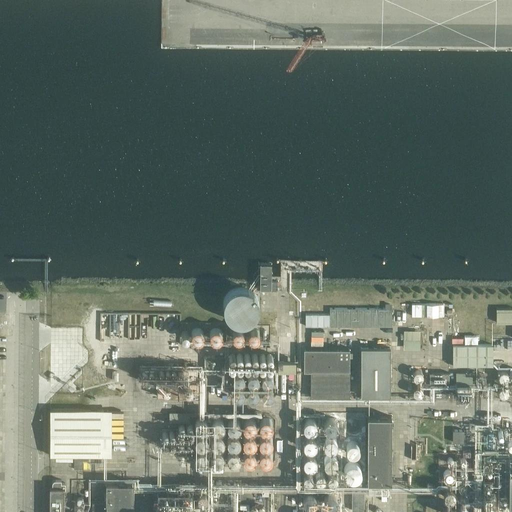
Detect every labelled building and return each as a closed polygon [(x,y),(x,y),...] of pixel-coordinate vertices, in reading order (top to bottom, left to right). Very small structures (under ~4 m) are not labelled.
[(271,285),(271,265),(260,265),(260,290),(271,290),(271,287),(271,285)] [(279,283),(278,283),(277,282),(276,282),(275,282),(274,282),(273,282),(272,283),(272,284),(271,285),(271,287),(271,288),(272,289),(273,289),(274,290),(275,290),(276,290),(277,290),(278,290),(279,289),(279,288),(279,287),(280,286),(280,285),(279,284),(279,283)] [(254,316),(255,314),(256,312),(257,310),(258,307),(258,305),(258,303),(257,300),(257,298),(255,296),(254,294),(253,292),(251,291),(249,290),(247,289),(244,288),(242,288),(240,288),(237,288),(235,289),(233,289),(231,291),(229,292),(227,294),(226,296),(225,298),(224,300),(224,302),(223,305),(224,307),(224,309),(225,311),(226,314),(227,316),(229,317),(231,319),(233,320),(235,321),(237,322),(239,322),(242,322),(244,322),(246,321),(248,320),(250,319),(252,318),(254,316)] [(392,326),(392,310),(392,308),(329,308),(329,314),(305,314),(305,326),(392,326)] [(511,322),(511,308),(496,308),(496,322),(511,322)] [(204,332),(204,331),(203,330),(202,329),(201,328),(200,328),(200,327),(198,327),(197,327),(196,327),(195,328),(194,328),(193,329),(192,330),(192,331),(191,332),(191,333),(191,334),(191,335),(191,336),(192,337),(193,338),(194,339),(195,340),(197,340),(198,340),(200,340),(201,340),(201,339),(202,339),(203,338),(203,337),(204,337),(204,336),(204,335),(204,334),(204,333),(204,332)] [(222,330),(221,329),(220,328),(219,328),(219,327),(217,327),(216,327),(214,327),(213,327),(212,328),(211,329),(210,331),(209,332),(209,333),(209,334),(210,335),(210,336),(210,337),(211,337),(212,338),(212,339),(213,339),(214,340),(215,340),(216,340),(218,340),(219,339),(220,339),(221,338),(222,337),(222,336),(223,335),(223,333),(223,332),(222,331),(222,330)] [(243,337),(244,336),(244,335),(244,334),(244,333),(244,331),(243,330),(242,330),(241,329),(240,328),(238,328),(237,328),(236,329),(235,329),(234,330),(234,331),(233,331),(233,332),(232,334),(232,335),(233,335),(233,336),(233,337),(234,338),(235,339),(236,340),(237,340),(238,340),(239,340),(240,340),(241,339),(242,339),(243,338),(243,337)] [(258,331),(257,330),(257,329),(256,329),(255,328),(254,328),(253,328),(252,329),(251,329),(250,330),(249,331),(248,332),(248,333),(248,334),(248,335),(248,336),(248,337),(249,337),(249,338),(250,339),(251,340),(253,340),(254,340),(255,340),(256,340),(257,339),(258,339),(259,338),(259,336),(260,335),(260,334),(260,333),(259,333),(259,332),(259,331),(258,331)] [(317,344),(317,330),(306,330),(306,343),(317,344)] [(420,350),(420,331),(404,330),(403,350),(420,350)] [(493,365),(493,345),(453,345),(453,366),(493,365)] [(394,385),(394,359),(390,359),(390,347),(361,347),(360,396),(390,396),(390,385),(394,385)] [(350,397),(350,370),(349,370),(349,348),(304,348),(304,371),(310,371),(310,397),(350,397)] [(280,367),(293,368),(293,360),(280,360),(280,367)] [(197,397),(197,381),(200,381),(200,377),(197,377),(197,367),(140,367),(140,382),(157,382),(157,396),(197,397)] [(243,381),(244,381),(244,379),(245,378),(245,377),(245,376),(244,375),(244,374),(243,373),(243,372),(242,372),(241,371),(240,371),(239,371),(238,371),(237,371),(236,372),(235,373),(234,373),(234,374),(233,374),(233,375),(233,376),(233,377),(233,378),(233,379),(234,380),(234,381),(235,381),(235,382),(237,383),(239,383),(240,383),(241,382),(242,382),(243,381)] [(257,381),(258,381),(258,380),(259,379),(259,378),(259,377),(259,376),(258,375),(258,373),(257,373),(256,372),(255,372),(254,371),(253,371),(252,371),(250,372),(249,373),(248,373),(248,374),(248,375),(247,375),(247,376),(247,377),(247,378),(247,379),(248,380),(249,381),(249,382),(250,382),(251,383),(252,383),(253,383),(254,383),(255,383),(256,382),(257,381)] [(271,382),(272,381),(273,380),(273,379),(273,378),(273,377),(273,376),(273,375),(272,374),(272,373),(271,372),(270,372),(268,371),(267,371),(266,372),(265,372),(264,372),(263,373),(262,374),(262,375),(261,376),(261,377),(261,378),(261,379),(262,380),(262,381),(263,381),(263,382),(264,382),(265,383),(266,383),(267,383),(268,383),(269,383),(270,383),(271,382)] [(420,380),(421,380),(422,379),(423,378),(423,377),(423,376),(423,375),(423,374),(423,373),(422,373),(422,372),(421,372),(420,371),(419,371),(418,371),(417,371),(416,371),(415,372),(414,373),(414,374),(413,374),(413,375),(413,376),(413,377),(414,378),(415,379),(415,380),(416,380),(417,380),(417,381),(418,381),(419,381),(420,380)] [(508,379),(508,378),(508,377),(509,376),(509,375),(508,375),(508,374),(507,373),(507,372),(506,371),(505,371),(504,371),(503,371),(502,371),(501,372),(500,372),(499,373),(499,374),(498,375),(498,376),(499,377),(499,378),(499,379),(500,379),(500,380),(501,380),(502,381),(503,381),(504,381),(505,381),(506,381),(506,380),(507,380),(508,379)] [(449,398),(449,373),(429,373),(429,398),(449,398)] [(472,384),(472,373),(456,373),(456,384),(456,389),(471,389),(471,384),(472,384)] [(243,396),(243,395),(244,394),(244,393),(244,392),(244,391),(244,390),(244,389),(243,388),(242,387),(241,386),(239,385),(238,385),(237,386),(236,386),(235,386),(234,387),(233,388),(233,389),(233,390),(232,390),(232,391),(232,392),(232,393),(233,393),(233,395),(234,395),(234,396),(235,397),(236,397),(237,397),(238,397),(239,397),(240,397),(241,397),(242,396),(243,396)] [(257,396),(258,395),(258,394),(259,393),(259,392),(259,391),(259,390),(258,390),(258,389),(258,388),(257,387),(256,386),(255,386),(254,385),(253,385),(251,386),(250,386),(249,387),(248,388),(247,389),(247,390),(247,391),(247,392),(247,393),(247,394),(248,395),(249,396),(250,397),(251,397),(252,397),(253,397),(254,397),(255,397),(256,396),(257,396)] [(272,396),(272,395),(273,394),(273,393),(273,392),(273,391),(273,390),(273,389),(272,387),(271,387),(270,386),(268,386),(267,385),(266,386),(265,386),(263,387),(262,388),(262,389),(261,390),(261,391),(261,392),(261,393),(262,393),(262,395),(263,396),(264,397),(265,397),(266,397),(267,397),(268,397),(269,397),(270,397),(271,396),(272,396)] [(420,396),(421,395),(422,394),(423,393),(423,392),(423,391),(423,390),(423,389),(422,389),(422,388),(421,387),(420,387),(419,386),(418,386),(416,386),(415,387),(414,388),(414,389),(413,390),(413,391),(413,392),(413,393),(414,394),(415,395),(416,395),(416,396),(417,396),(418,396),(419,396),(420,396)] [(507,395),(508,394),(508,393),(508,392),(508,391),(508,390),(508,389),(507,388),(506,387),(504,387),(503,387),(502,387),(501,387),(500,388),(500,389),(499,389),(499,390),(499,391),(499,392),(499,393),(500,394),(501,395),(502,396),(503,396),(504,396),(505,396),(506,395),(507,395)] [(103,455),(103,410),(50,409),(50,455),(83,455),(102,455),(103,455)] [(190,421),(190,412),(169,411),(169,420),(190,421)] [(207,427),(208,426),(208,425),(208,424),(208,423),(208,422),(208,421),(207,420),(207,419),(206,419),(205,418),(204,417),(203,417),(202,417),(201,417),(199,417),(198,418),(197,419),(196,419),(196,420),(195,420),(195,421),(195,422),(195,423),(195,424),(195,425),(195,426),(196,427),(196,428),(197,429),(198,429),(199,430),(200,430),(202,431),(203,430),(204,430),(205,429),(206,429),(207,428),(207,427)] [(223,429),(224,427),(224,426),(224,425),(224,424),(224,423),(224,422),(224,421),(223,420),(223,419),(222,418),(221,418),(220,418),(219,417),(218,417),(217,417),(215,418),(214,418),(213,419),(212,420),(211,422),(211,423),(211,424),(211,425),(211,426),(212,427),(212,428),(212,429),(214,430),(216,431),(217,431),(218,431),(219,431),(220,430),(221,430),(222,429),(223,429)] [(239,428),(240,428),(240,426),(241,426),(241,425),(241,423),(240,422),(240,421),(239,420),(239,419),(237,418),(236,418),(235,417),(233,417),(232,418),(231,418),(230,418),(230,419),(229,419),(228,420),(228,421),(227,422),(227,423),(227,424),(227,425),(227,426),(228,427),(228,428),(229,429),(230,430),(231,430),(232,431),(233,431),(234,431),(235,431),(236,431),(237,430),(238,429),(239,428)] [(271,429),(272,428),(272,427),(273,426),(273,425),(273,423),(272,422),(272,421),(271,420),(270,419),(269,418),(268,418),(267,418),(266,417),(265,418),(264,418),(263,418),(262,418),(261,419),(260,420),(259,422),(259,423),(259,424),(259,425),(259,426),(259,427),(260,427),(260,428),(261,429),(262,430),(264,431),(265,431),(266,431),(267,431),(268,431),(269,430),(270,430),(271,429)] [(391,483),(391,417),(367,417),(367,482),(391,483)] [(255,428),(256,428),(256,427),(256,426),(256,425),(256,424),(256,423),(256,422),(255,421),(255,420),(254,419),(253,419),(252,418),(250,418),(249,418),(248,418),(246,418),(246,419),(245,419),(244,420),(243,421),(243,422),(243,423),(243,424),(243,425),(243,426),(243,427),(244,428),(244,429),(245,430),(246,431),(248,431),(249,431),(250,431),(251,431),(252,431),(253,430),(254,430),(255,429),(255,428)] [(315,430),(316,429),(316,428),(316,427),(317,426),(317,425),(317,424),(317,423),(316,422),(316,421),(315,420),(314,419),(313,418),(311,418),(310,418),(308,418),(307,419),(306,419),(305,420),(304,421),(304,422),(303,423),(303,424),(303,425),(303,426),(303,427),(304,428),(305,429),(306,430),(307,431),(308,431),(309,432),(310,432),(311,432),(312,431),(313,431),(314,430),(315,430)] [(336,431),(337,429),(338,428),(338,427),(338,426),(338,425),(338,424),(338,423),(337,422),(336,421),(335,420),(335,419),(334,419),(332,419),(331,418),(330,419),(329,419),(328,419),(327,420),(326,421),(325,421),(325,422),(325,423),(324,424),(324,425),(324,426),(324,427),(325,428),(325,429),(326,430),(327,431),(328,431),(329,432),(330,432),(331,432),(332,432),(333,432),(334,432),(335,431),(336,431)] [(360,431),(361,430),(361,429),(361,428),(361,427),(361,426),(361,425),(361,424),(361,423),(360,423),(360,422),(360,421),(359,421),(358,420),(357,419),(356,419),(355,419),(354,419),(353,418),(353,419),(352,419),(351,419),(350,419),(349,420),(348,420),(348,421),(347,421),(347,422),(346,423),(346,424),(346,425),(345,425),(345,426),(345,427),(345,428),(346,428),(346,429),(346,430),(346,431),(347,431),(347,432),(348,432),(348,433),(349,433),(350,434),(351,434),(352,434),(353,435),(354,435),(355,434),(356,434),(357,434),(357,433),(358,433),(359,433),(359,432),(360,431)] [(464,442),(464,430),(453,430),(453,442),(464,442)] [(207,444),(207,443),(208,442),(208,441),(208,440),(208,439),(208,438),(208,437),(207,436),(206,435),(206,434),(205,434),(204,433),(203,433),(202,433),(200,433),(199,433),(198,434),(197,435),(196,435),(195,436),(195,437),(195,438),(194,439),(194,440),(194,441),(195,442),(195,443),(196,444),(197,445),(198,445),(199,446),(200,446),(202,446),(203,446),(204,446),(205,445),(206,445),(207,444)] [(223,444),(223,443),(224,442),(224,441),(224,440),(224,439),(224,438),(224,437),(223,436),(222,435),(221,434),(220,434),(218,433),(217,433),(215,433),(214,434),(213,434),(213,435),(212,436),(211,437),(211,438),(211,439),(210,440),(211,441),(211,443),(211,444),(212,444),(212,445),(213,445),(214,446),(215,446),(216,447),(218,447),(219,447),(220,446),(221,446),(222,445),(223,445),(223,444)] [(239,444),(239,443),(240,443),(240,442),(240,441),(240,440),(240,439),(240,438),(240,437),(239,436),(238,435),(238,434),(237,434),(236,433),(235,433),(234,433),(232,433),(231,433),(230,434),(229,435),(228,435),(227,436),(227,437),(227,438),(227,439),(226,440),(227,441),(227,442),(227,443),(228,444),(229,445),(230,446),(231,446),(232,447),(234,447),(235,446),(236,446),(237,445),(238,445),(239,444)] [(254,445),(255,444),(256,443),(256,442),(256,441),(256,439),(256,438),(256,437),(255,437),(255,436),(254,435),(253,435),(252,434),(250,433),(249,433),(248,433),(247,434),(246,434),(245,435),(244,436),(243,437),(243,438),(242,439),(242,440),(242,441),(243,442),(243,443),(244,444),(244,445),(245,445),(246,446),(247,447),(249,447),(250,447),(252,447),(253,446),(254,445)] [(271,445),(271,444),(272,443),(272,442),(272,441),(272,440),(272,438),(271,437),(270,436),(269,435),(268,434),(266,434),(265,434),(264,434),(263,434),(262,435),(261,435),(261,436),(260,437),(259,437),(259,438),(259,439),(259,440),(258,440),(258,441),(259,442),(259,443),(259,444),(260,445),(261,446),(262,447),(263,447),(265,447),(266,447),(267,447),(268,447),(269,446),(270,446),(271,445)] [(315,448),(316,447),(316,446),(316,445),(317,445),(317,444),(317,443),(317,442),(317,441),(317,440),(316,439),(315,438),(314,437),(313,436),(311,436),(310,436),(309,436),(308,436),(307,437),(306,437),(305,438),(304,439),(304,440),(303,441),(303,442),(303,443),(303,444),(303,445),(304,445),(304,446),(305,447),(306,448),(307,449),(308,449),(310,450),(311,450),(312,449),(313,449),(314,448),(315,448)] [(335,448),(336,447),(336,446),(337,446),(337,445),(337,444),(337,443),(337,442),(337,441),(336,440),(336,439),(335,438),(334,437),(333,437),(332,436),(331,436),(330,436),(328,436),(327,437),(326,437),(326,438),(325,439),(324,439),(324,440),(324,441),(324,442),(323,442),(323,443),(323,444),(324,445),(324,446),(325,447),(326,448),(326,449),(328,449),(328,450),(330,450),(331,450),(332,450),(333,449),(334,449),(335,448)] [(206,461),(207,460),(208,458),(208,457),(208,456),(208,455),(207,454),(207,453),(207,452),(206,451),(205,451),(205,450),(204,450),(203,449),(202,449),(201,449),(200,449),(199,450),(198,450),(197,450),(196,451),(196,452),(195,452),(195,453),(195,454),(194,454),(194,455),(194,456),(194,457),(195,459),(195,460),(196,461),(197,462),(198,462),(199,463),(200,463),(201,463),(202,463),(203,463),(204,463),(204,462),(205,462),(205,461),(206,461)] [(222,460),(223,459),(224,458),(224,457),(224,456),(224,455),(223,454),(223,452),(222,451),(221,451),(221,450),(220,450),(219,450),(218,449),(217,449),(216,449),(215,450),(214,450),(213,450),(212,451),(212,452),(211,453),(210,454),(210,455),(210,456),(210,457),(210,458),(211,459),(211,460),(212,461),(213,462),(214,462),(215,463),(216,463),(217,463),(219,463),(220,462),(221,462),(222,461),(222,460)] [(239,460),(239,459),(240,459),(240,458),(240,457),(240,456),(240,455),(240,454),(240,453),(239,452),(238,451),(238,450),(237,450),(236,449),(234,449),(233,449),(231,449),(230,450),(229,450),(229,451),(228,452),(227,452),(227,453),(227,455),(226,456),(227,457),(227,458),(227,459),(228,460),(229,461),(230,462),(231,462),(232,463),(233,463),(234,463),(235,462),(236,462),(237,462),(238,461),(239,460)] [(255,460),(255,459),(256,458),(256,457),(256,456),(256,455),(256,454),(256,453),(255,453),(255,452),(254,451),(253,450),(252,450),(252,449),(251,449),(250,449),(248,449),(247,449),(246,450),(245,450),(244,451),(244,452),(243,453),(243,454),(242,455),(243,457),(243,458),(243,459),(244,460),(245,461),(246,462),(247,462),(248,463),(250,463),(251,463),(252,462),(253,462),(254,461),(255,460)] [(271,460),(272,459),(272,458),(272,457),(272,456),(272,455),(272,454),(272,453),(271,453),(270,452),(269,451),(269,450),(268,450),(266,449),(265,449),(264,450),(262,450),(262,451),(261,451),(260,452),(259,453),(259,454),(259,455),(259,456),(259,457),(259,458),(259,459),(260,460),(260,461),(261,462),(262,462),(263,463),(264,463),(266,463),(267,463),(268,463),(269,462),(270,462),(271,461),(271,460)] [(315,465),(316,465),(316,464),(317,463),(317,462),(317,461),(317,460),(317,459),(316,458),(316,457),(315,456),(314,455),(313,454),(312,454),(311,454),(309,454),(308,454),(306,455),(305,456),(304,457),(304,458),(303,459),(303,460),(303,461),(303,462),(304,463),(304,464),(304,465),(305,465),(306,466),(308,467),(309,467),(310,468),(311,468),(312,467),(313,467),(314,466),(315,465)] [(336,466),(336,465),(337,464),(337,463),(337,462),(338,461),(338,460),(337,460),(337,459),(337,458),(337,457),(336,457),(336,456),(335,455),(334,455),(333,454),(332,454),(331,454),(330,454),(329,454),(327,455),(326,456),(325,456),(325,457),(324,458),(324,459),(324,460),(324,461),(324,462),(324,463),(324,464),(325,464),(325,465),(326,466),(327,467),(328,467),(330,468),(331,468),(332,468),(333,467),(334,467),(335,466),(336,466)] [(101,463),(102,455),(83,455),(83,463),(84,463),(84,469),(85,469),(85,463),(101,463)] [(495,489),(495,458),(497,458),(497,497),(505,497),(505,455),(482,455),(482,470),(493,469),(493,478),(482,478),(482,489),(495,489)] [(358,474),(359,473),(359,472),(360,471),(360,470),(360,469),(360,468),(360,467),(359,466),(359,465),(358,464),(358,463),(357,463),(356,462),(355,462),(353,461),(351,461),(350,461),(349,462),(348,462),(347,462),(346,463),(346,464),(345,465),(344,466),(344,467),(344,468),(344,470),(344,471),(344,472),(345,474),(346,475),(347,475),(348,476),(350,477),(351,477),(352,477),(354,477),(355,477),(356,476),(357,475),(358,474)] [(453,479),(454,478),(454,477),(455,477),(455,476),(455,475),(454,474),(454,473),(453,472),(452,471),(451,470),(449,470),(448,470),(447,470),(446,471),(445,472),(444,473),(443,474),(443,475),(443,476),(443,477),(444,478),(444,479),(445,480),(446,481),(447,481),(448,481),(449,481),(450,481),(451,481),(452,481),(453,480),(453,479)] [(324,479),(325,479),(325,478),(325,477),(325,476),(325,475),(325,474),(324,474),(324,473),(323,472),(322,472),(321,471),(319,471),(318,472),(317,473),(316,473),(316,474),(315,475),(315,476),(315,477),(316,478),(316,479),(317,480),(317,481),(319,481),(320,481),(321,481),(322,481),(323,481),(324,480),(324,479)] [(337,479),(337,478),(337,477),(337,476),(337,475),(337,474),(336,473),(335,473),(334,472),(332,471),(331,472),(330,472),(329,473),(328,474),(328,475),(327,476),(327,477),(327,478),(328,478),(328,479),(329,480),(330,481),(331,481),(332,481),(333,481),(334,481),(335,481),(335,480),(336,480),(337,479)] [(64,511),(64,489),(65,489),(65,483),(61,483),(61,480),(55,480),(54,480),(53,481),(52,482),(52,483),(52,487),(50,487),(49,511),(64,511)] [(468,485),(468,484),(467,483),(466,482),(466,481),(465,481),(464,481),(463,481),(462,481),(461,481),(460,482),(459,483),(459,484),(459,485),(459,486),(459,487),(459,488),(460,488),(461,489),(462,490),(463,490),(464,490),(465,490),(466,489),(467,488),(467,487),(468,486),(468,485)] [(132,511),(133,482),(106,482),(106,511),(132,511)] [(452,496),(453,495),(454,494),(454,493),(454,492),(454,491),(454,490),(453,489),(452,488),(451,487),(450,487),(449,487),(447,487),(446,487),(445,488),(445,489),(444,489),(444,490),(444,491),(443,492),(443,493),(444,493),(444,494),(444,495),(445,496),(446,497),(447,497),(448,498),(449,498),(450,497),(451,497),(452,497),(452,496)] [(365,489),(353,489),(353,510),(365,510),(365,489)] [(314,504),(315,503),(316,501),(316,500),(316,499),(316,498),(316,497),(316,496),(315,495),(314,494),(313,493),(312,493),(311,492),(309,492),(308,492),(307,493),(306,493),(305,494),(304,495),(303,496),(303,497),(303,498),(303,499),(303,500),(303,501),(304,502),(305,503),(305,504),(306,504),(307,505),(308,505),(310,506),(311,505),(313,505),(314,504)] [(335,504),(336,503),(336,502),(337,501),(337,500),(337,499),(337,498),(337,497),(336,496),(336,495),(335,494),(334,494),(333,493),(332,493),(332,492),(331,492),(330,492),(329,492),(328,493),(327,493),(326,494),(325,495),(324,496),(324,497),(324,498),(324,499),(324,500),(324,501),(324,502),(325,502),(326,503),(326,504),(327,505),(328,505),(329,505),(330,506),(331,506),(332,505),(334,505),(334,504),(335,504)] [(206,494),(205,493),(204,493),(203,493),(202,493),(201,493),(200,493),(199,494),(198,495),(198,496),(198,497),(198,498),(198,500),(199,500),(199,501),(200,501),(201,502),(202,502),(203,502),(204,502),(205,501),(206,500),(206,499),(207,499),(207,498),(207,497),(207,496),(206,495),(206,494)]
